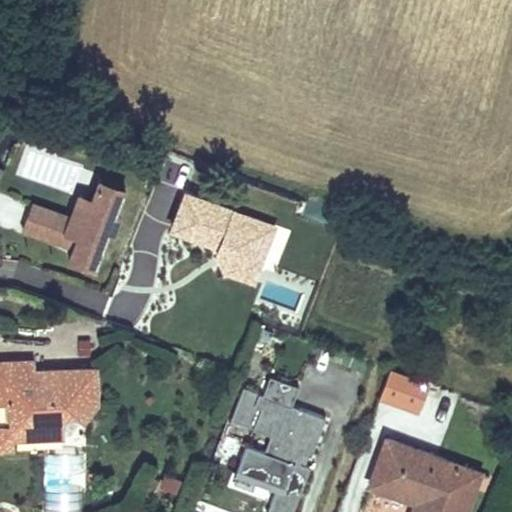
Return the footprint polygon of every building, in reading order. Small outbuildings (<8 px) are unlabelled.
[(123,190),(98,180),(97,185),(122,195),(123,190)] [(70,219),(31,204),(21,230),(60,246),(65,235),(76,239),(72,250),(70,256),(94,265),(106,235),(110,237),(118,217),(114,215),(122,195),(97,185),(91,200),(82,224),(70,219)] [(82,224),(91,200),(80,195),(70,219),(82,224)] [(272,229),(184,195),(169,233),(216,251),(214,255),(256,272),(272,229)] [(76,239),(65,235),(60,246),(72,250),(76,239)] [(251,285),(256,272),(214,255),(222,274),(251,285)] [(94,265),(70,256),(67,262),(92,272),(94,265)] [(95,368),(33,369),(32,360),(0,360),(0,400),(10,400),(11,424),(0,424),(0,436),(2,438),(12,438),(12,435),(62,435),(62,422),(68,416),(76,415),(81,420),(95,404),(95,368)] [(376,399),(417,414),(428,382),(388,367),(376,399)] [(260,395),(241,388),(228,424),(266,439),(261,454),(244,448),(234,478),(271,491),(263,511),(290,511),(323,418),(290,406),(298,387),(267,376),(260,395)] [(81,420),(76,415),(68,416),(62,422),(62,435),(69,434),(81,420)] [(2,438),(0,436),(0,446),(12,446),(12,438),(2,438)] [(464,511),(480,471),(387,437),(370,484),(417,501),(421,502),(418,511),(413,510),(412,511),(464,511)] [(162,472),(156,487),(175,494),(180,479),(162,472)] [(417,501),(413,510),(418,511),(421,502),(417,501)]
